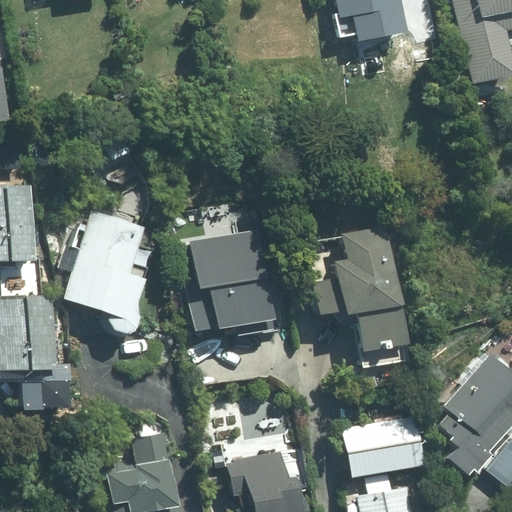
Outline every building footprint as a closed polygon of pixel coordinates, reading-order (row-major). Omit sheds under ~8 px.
[(330,0),(334,19),(396,7),(394,0),(330,0)] [(510,79),(509,69),(511,63),(511,0),(450,0),(465,87),(510,79)] [(430,16),(389,22),(396,67),(437,61),(430,16)] [(48,60),(24,59),(23,79),(48,80),(48,60)] [(386,138),(357,144),(364,177),(393,170),(386,138)] [(117,139),(90,156),(111,189),(138,172),(117,139)] [(0,262),(30,261),(27,180),(0,180),(0,262)] [(74,226),(68,245),(63,243),(54,270),(68,274),(59,301),(100,315),(96,327),(126,338),(134,314),(131,313),(146,270),(129,264),(141,227),(90,209),(83,229),(74,226)] [(401,357),(382,223),(337,229),(342,259),(328,261),(330,279),(307,282),(312,315),(351,310),(358,362),(401,357)] [(257,234),(180,243),(190,333),(267,324),(257,234)] [(47,369),(45,296),(36,296),(35,268),(0,268),(0,369),(16,369),(17,406),(61,405),(61,369),(47,369)] [(469,472),(477,464),(509,494),(511,490),(511,434),(503,426),(511,415),(511,371),(509,369),(511,366),(511,352),(503,345),(503,344),(494,337),(451,384),(455,388),(439,406),(445,411),(433,424),(443,432),(438,437),(449,447),(438,459),(458,478),(466,469),(469,472)] [(413,416),(336,427),(342,475),(419,465),(413,416)] [(171,504),(159,432),(127,433),(131,462),(105,467),(112,511),(143,511),(143,508),(171,504)] [(277,450),(218,463),(226,493),(240,489),(244,502),(234,504),(233,506),(232,507),(232,509),(231,510),(230,511),(295,511),(287,473),(282,475),(277,450)] [(385,472),(360,476),(363,492),(350,494),(353,511),(408,511),(404,485),(387,488),(385,472)]
